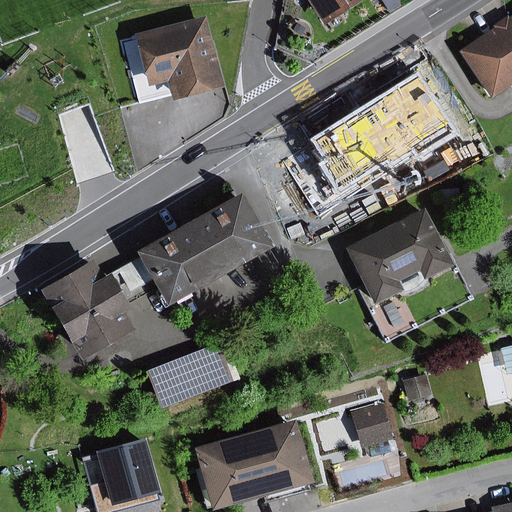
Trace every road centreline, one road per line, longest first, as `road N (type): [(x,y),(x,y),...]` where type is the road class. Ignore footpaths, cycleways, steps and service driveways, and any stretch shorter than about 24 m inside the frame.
road 1 (tertiary): [(270,115),(0,284)]
road 2 (tertiary): [(457,0),(270,115)]
road 3 (residential): [(511,469),(353,511)]
